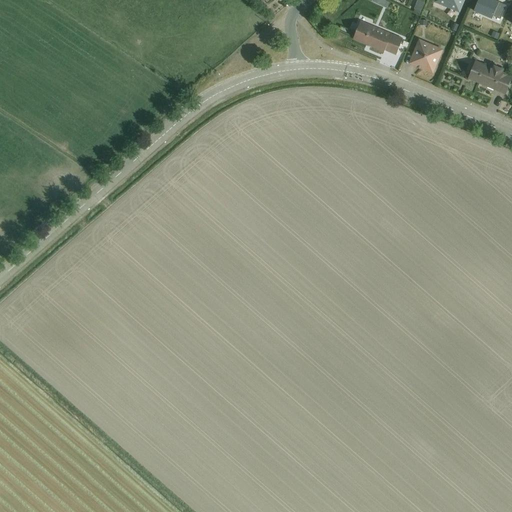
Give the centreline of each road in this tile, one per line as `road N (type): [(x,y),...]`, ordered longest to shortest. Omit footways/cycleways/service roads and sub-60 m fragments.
road 1 (tertiary): [(298,69),(255,77),(201,104),(0,279)]
road 2 (tertiary): [(511,134),(373,77),(298,69)]
